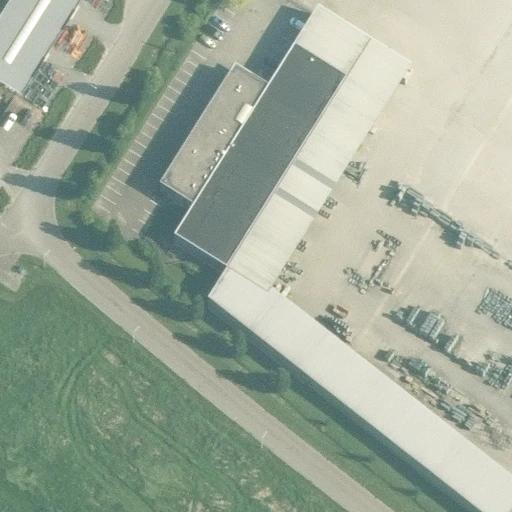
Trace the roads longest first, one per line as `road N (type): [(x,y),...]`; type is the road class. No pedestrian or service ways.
road 1 (unclassified): [(381,511),(12,222)]
road 2 (unclassified): [(152,0),(12,222)]
